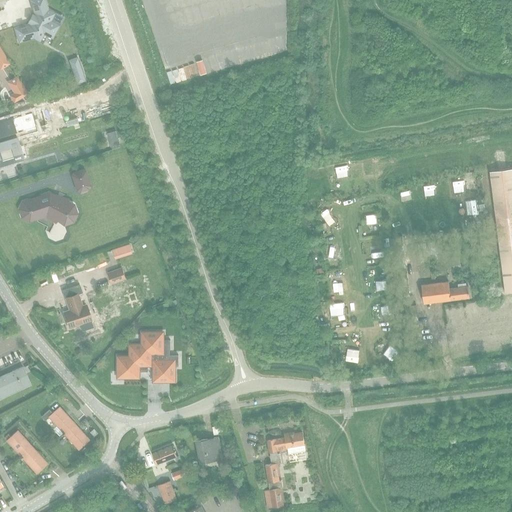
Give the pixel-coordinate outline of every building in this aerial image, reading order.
[(30,34),(39,39),(43,32),(52,36),(57,25),(49,21),(53,13),(44,8),(46,5),(44,0),(33,0),(32,2),(34,8),(37,10),(34,15),(32,14),(28,22),(30,23),(28,27),(25,26),(18,28),(17,31),(18,38),(22,39),(28,38),(30,34)] [(10,63),(0,47),(0,68),(0,69),(10,63)] [(23,86),(10,95),(14,102),(22,96),(25,100),(30,97),(23,86)] [(8,118),(0,120),(0,156),(9,153),(17,150),(10,129),(11,129),(8,118)] [(108,133),(111,146),(119,143),(115,131),(108,133)] [(511,291),(511,161),(489,165),(505,293),(511,291)] [(89,185),(84,171),(82,170),(73,172),(72,175),(77,189),(80,191),(88,188),(89,185)] [(64,222),(72,220),(76,213),(73,205),(66,201),(61,203),(59,198),(49,193),(41,195),(37,202),(30,199),(23,202),(19,209),(22,216),(29,220),(37,218),(40,210),(50,216),(55,214),(57,219),(64,222)] [(418,244),(419,254),(442,252),(441,241),(418,244)] [(132,253),(129,244),(113,250),(115,258),(132,253)] [(122,267),(108,272),(112,283),(126,278),(122,267)] [(424,303),(470,297),(468,286),(466,286),(466,283),(458,284),(458,287),(450,288),(449,281),(422,285),(424,303)] [(82,306),(78,293),(65,297),(69,310),(63,312),(69,327),(91,320),(86,304),(82,306)] [(148,363),(155,363),(155,380),(174,380),(174,366),(178,366),(178,354),(170,354),(170,339),(162,339),(162,333),(143,333),(143,345),(136,345),(136,350),(131,350),(131,357),(119,357),(119,371),(124,371),(124,376),(138,376),(138,371),(148,371),(148,363)] [(13,370),(21,387),(30,383),(22,366),(13,370)] [(21,387),(13,370),(4,374),(12,391),(21,387)] [(12,391),(4,374),(0,375),(0,387),(4,395),(12,391)] [(48,416),(63,433),(73,423),(59,407),(48,416)] [(73,423),(63,433),(78,449),(88,439),(73,423)] [(21,457),(32,447),(17,431),(7,441),(21,457)] [(288,447),(305,444),(303,432),(295,434),(294,432),(285,433),(286,437),(276,439),(268,440),(270,452),(278,451),(278,450),(288,448),(288,447)] [(201,463),(223,459),(219,437),(197,441),(201,463)] [(159,463),(177,456),(173,445),(153,453),(157,466),(160,465),(159,463)] [(46,463),(32,447),(21,457),(36,473),(46,463)] [(277,463),(281,462),(280,453),(270,455),(272,463),(266,464),(269,482),(280,481),(277,463)] [(183,469),(172,474),(173,478),(185,473),(183,469)] [(159,485),(166,503),(177,499),(170,481),(159,485)] [(269,508),(275,507),(284,505),(281,487),(272,489),(266,490),(269,508)]
